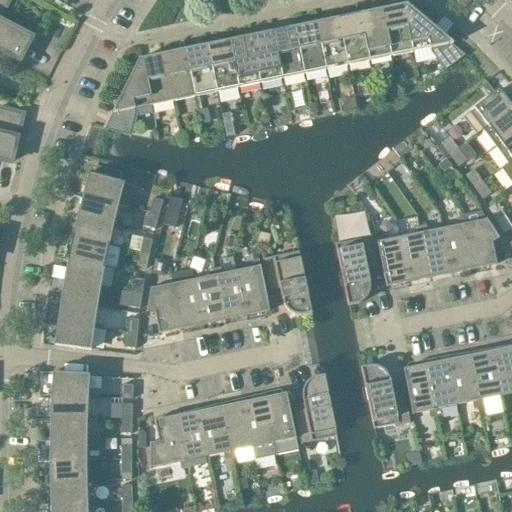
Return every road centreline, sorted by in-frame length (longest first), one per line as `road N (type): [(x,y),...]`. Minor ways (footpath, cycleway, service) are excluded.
road 1 (residential): [(0,354),(175,373),(288,352)]
road 2 (residential): [(19,202),(43,123),(107,0)]
